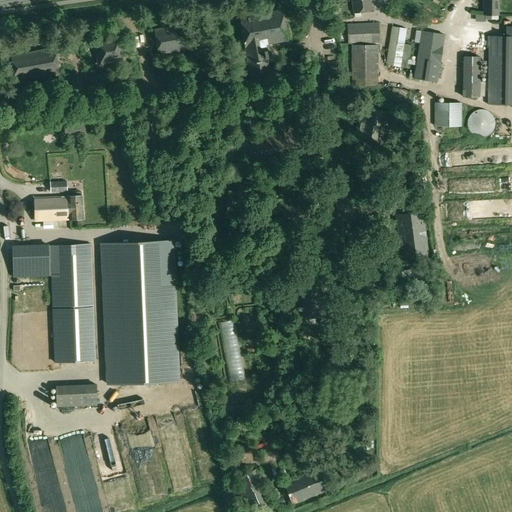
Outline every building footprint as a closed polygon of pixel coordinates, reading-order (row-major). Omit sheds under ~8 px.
[(369,0),(352,0),(355,13),(371,10),(369,0)] [(483,0),(484,15),(485,15),(485,20),(491,20),(491,15),(498,15),(498,0),(483,0)] [(251,12),(239,14),(251,83),(276,79),(274,67),(270,68),(266,44),(287,41),(282,11),(252,16),(251,12)] [(379,23),(347,24),(348,44),(380,43),(379,23)] [(179,25),(154,30),(159,55),(184,50),(179,25)] [(392,26),(386,65),(408,68),(411,45),(404,44),(407,29),(392,26)] [(420,43),(414,79),(436,82),(439,63),(440,63),(442,46),(444,35),(422,31),(420,43)] [(120,36),(94,41),(98,66),(125,61),(120,36)] [(488,47),(487,105),(511,105),(511,36),(487,36),(487,47),(488,47)] [(351,45),(352,85),(356,85),(377,86),(378,86),(378,45),(351,45)] [(55,48),(12,55),(16,81),(59,73),(55,48)] [(463,57),(462,97),(480,97),(480,57),(463,57)] [(180,59),(160,62),(161,68),(181,65),(180,59)] [(292,62),(286,63),(288,77),(294,75),(292,62)] [(113,71),(100,73),(101,79),(114,77),(113,71)] [(60,80),(47,83),(48,89),(62,86),(60,80)] [(36,85),(17,88),(17,94),(37,91),(36,85)] [(389,87),(387,97),(412,102),(414,92),(389,87)] [(438,103),(438,127),(460,127),(461,103),(438,103)] [(355,127),(354,133),(357,134),(356,139),(383,144),(390,113),(363,107),(358,127),(355,127)] [(468,119),(468,122),(468,126),(469,129),(470,131),(472,134),(475,136),(478,137),(481,137),(485,137),(488,135),(490,133),(492,131),(494,128),(494,125),(494,121),(494,118),(492,116),(490,113),(487,111),(484,110),(481,110),(477,111),(474,112),(472,114),(470,116),(468,119)] [(84,119),(63,122),(65,132),(65,134),(85,132),(85,129),(84,125),(84,119)] [(157,119),(141,122),(148,152),(163,149),(157,119)] [(302,130),(248,137),(252,166),(306,159),(302,130)] [(237,142),(222,143),(223,157),(245,156),(244,138),(237,139),(237,142)] [(66,181),(50,182),(50,184),(50,190),(50,192),(67,192),(67,186),(66,181)] [(67,197),(34,198),(35,221),(69,219),(83,218),(81,192),(74,192),(75,197),(67,197)] [(311,200),(279,204),(282,230),(314,226),(311,200)] [(268,205),(262,206),(265,226),(271,225),(268,205)] [(422,211),(396,215),(402,259),(428,256),(422,211)] [(172,241),(102,244),(108,385),(178,382),(173,265),(172,241)] [(49,244),(12,245),(13,277),(50,276),(49,244)] [(91,244),(51,246),(53,311),(93,309),(91,244)] [(371,253),(366,253),(362,255),(359,258),(357,262),(356,266),(357,270),(354,274),(358,280),(362,277),(366,279),(370,279),(374,279),(378,277),(381,273),(383,269),(383,265),(382,260),(379,257),(375,254),(371,253)] [(323,284),(296,285),(297,318),(324,317),(323,284)] [(93,309),(53,311),(55,362),(95,361),(93,309)] [(234,320),(219,322),(230,381),(245,379),(234,320)] [(96,385),(55,386),(56,407),(97,405),(96,385)] [(256,469),(236,477),(249,510),(270,502),(262,482),(258,472),(256,469)] [(316,469),(284,483),(292,504),(325,490),(316,469)] [(264,470),(258,472),(262,482),(268,480),(264,470)]
